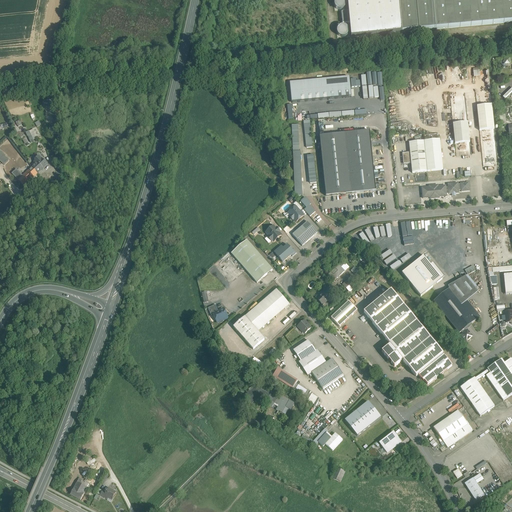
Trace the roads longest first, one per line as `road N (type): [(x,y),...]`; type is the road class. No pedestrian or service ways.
road 1 (primary): [(195,0),(119,281)]
road 2 (unclassified): [(287,278),(355,223),(511,205)]
road 3 (primary): [(108,309),(30,511)]
road 4 (residential): [(287,278),(399,419)]
road 5 (unclassified): [(399,419),(511,341)]
road 6 (track): [(0,79),(50,72),(67,0)]
